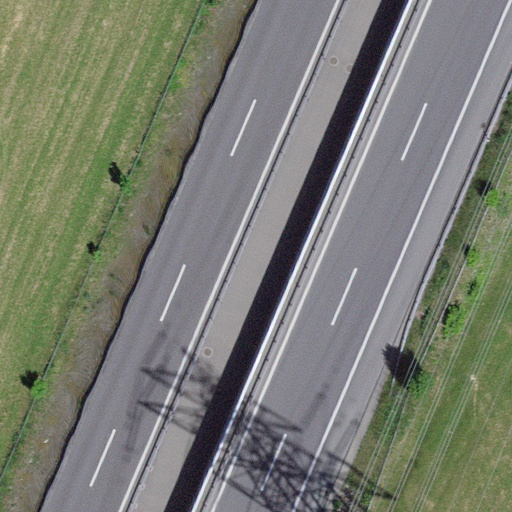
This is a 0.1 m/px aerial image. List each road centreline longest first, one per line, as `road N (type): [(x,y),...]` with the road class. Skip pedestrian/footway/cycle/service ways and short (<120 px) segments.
road 1 (motorway): [(298,0),(79,511)]
road 2 (motorway): [(255,511),(472,0)]
